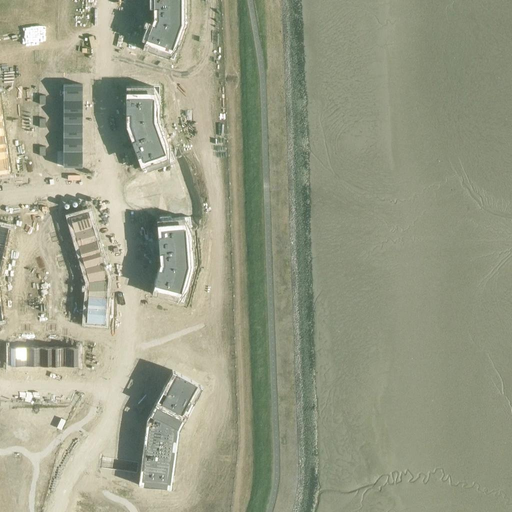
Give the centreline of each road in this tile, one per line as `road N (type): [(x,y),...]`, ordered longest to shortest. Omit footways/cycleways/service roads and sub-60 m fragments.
road 1 (residential): [(105,0),(109,186),(126,259),(121,394)]
road 2 (residential): [(121,394),(67,479),(57,511)]
road 3 (residential): [(0,390),(121,394)]
